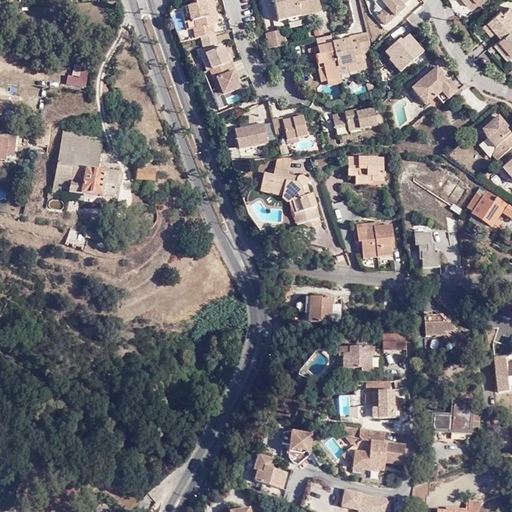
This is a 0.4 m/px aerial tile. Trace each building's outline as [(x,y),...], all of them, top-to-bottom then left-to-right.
[(193,30),(195,39),(201,38),(214,35),(212,25),(218,24),(211,0),(203,2),(200,0),(196,0),(195,4),(187,5),(191,23),(194,22),(195,29),(193,30)] [(273,0),(274,4),(279,22),(288,20),(300,17),(321,12),(318,0),(273,0)] [(371,0),(373,2),(376,0),(379,0),(387,8),(377,17),(384,25),(404,8),(397,0),(371,0)] [(379,0),(376,0),(373,2),(373,12),(377,17),(387,8),(379,0)] [(467,0),(465,2),(472,10),(482,0),(467,0)] [(490,21),(503,36),(511,28),(511,23),(510,21),(511,18),(511,8),(505,13),(503,10),(490,21)] [(511,28),(503,36),(499,40),(511,54),(511,28)] [(283,32),(266,36),(269,49),(286,45),(283,32)] [(217,45),(215,35),(214,35),(201,38),(203,48),(217,45)] [(371,50),(367,36),(350,40),(351,43),(358,43),(360,53),(371,50)] [(396,56),(406,68),(423,53),(409,36),(402,42),(400,40),(386,53),(391,59),(396,56)] [(351,43),(350,40),(344,41),(338,42),(332,43),(337,66),(347,64),(355,62),(356,70),(364,68),(360,53),(358,43),(351,43)] [(511,56),(511,54),(499,40),(496,42),(510,59),(511,56)] [(340,78),(337,66),(332,43),(309,49),(311,59),(316,58),(317,64),(323,62),(328,81),(340,78)] [(221,67),(230,63),(226,54),(223,48),(206,54),(212,70),(221,67)] [(201,56),(207,72),(210,71),(212,70),(206,54),(201,56)] [(400,72),(406,68),(396,56),(391,59),(390,61),(400,72)] [(236,71),(233,62),(230,63),(221,67),(224,76),(217,78),(223,95),(239,88),(237,81),(233,72),(236,71)] [(323,62),(317,64),(322,82),(328,81),(323,62)] [(349,71),(356,70),(355,62),(347,64),(349,71)] [(224,76),(221,67),(212,70),(210,71),(213,80),(217,78),(224,76)] [(441,103),(456,91),(449,82),(446,85),(440,76),(442,74),(437,68),(418,85),(432,101),(436,97),(441,103)] [(446,85),(449,82),(442,74),(440,76),(446,85)] [(217,78),(213,80),(219,96),(223,95),(217,78)] [(426,106),(432,101),(418,85),(412,89),(426,106)] [(372,109),(364,111),(356,112),(356,110),(332,115),(335,128),(347,126),(348,131),(375,125),(372,109)] [(271,120),(275,134),(284,132),(286,139),(297,137),(306,136),(303,116),(291,119),(283,121),(282,118),(271,120)] [(496,160),(511,146),(511,133),(510,136),(505,129),(507,126),(498,116),(482,129),(486,138),(494,146),(492,155),(496,160)] [(412,126),(413,128),(425,118),(424,117),(412,126)] [(425,118),(413,128),(414,129),(426,119),(425,118)] [(267,142),(263,123),(234,129),(238,148),(267,142)] [(50,126),(41,126),(39,139),(49,140),(50,126)] [(63,128),(62,138),(87,142),(88,132),(63,128)] [(0,160),(5,161),(6,161),(7,155),(15,156),(17,137),(9,136),(8,140),(0,139),(0,160)] [(62,138),(52,196),(60,197),(61,193),(82,195),(86,171),(98,172),(102,144),(87,142),(62,138)] [(383,180),(383,158),(348,158),(348,176),(355,176),(355,183),(372,184),(373,180),(383,180)] [(292,159),(278,159),(275,170),(289,173),(292,159)] [(507,180),(511,178),(509,176),(511,173),(505,165),(499,170),(507,180)] [(289,173),(275,170),(273,176),(264,174),(261,188),(283,193),(283,197),(289,202),(293,201),(297,213),(307,211),(310,221),(312,228),(321,226),(312,195),(310,196),(307,186),(307,183),(307,180),(305,178),(302,177),(300,177),(298,179),(289,176),(289,173)] [(86,171),(82,195),(102,197),(105,173),(98,172),(86,171)] [(156,172),(152,172),(138,171),(137,180),(155,181),(156,172)] [(105,173),(102,197),(113,199),(116,182),(120,182),(120,175),(105,173)] [(283,193),(261,188),(260,192),(283,197),(283,193)] [(511,209),(488,192),(473,215),(491,227),(495,222),(501,212),(507,216),(511,219),(511,217),(511,209)] [(296,225),(302,224),(310,221),(307,211),(297,213),(293,201),(289,202),(296,225)] [(449,209),(461,216),(464,210),(453,203),(449,209)] [(500,226),(507,216),(501,212),(495,222),(500,226)] [(356,224),(358,242),(362,241),(362,247),(363,253),(377,252),(378,255),(393,254),(392,246),(392,241),(395,241),(393,224),(375,226),(374,223),(356,224)] [(85,237),(89,239),(96,241),(97,239),(98,235),(87,231),(85,237)] [(419,259),(421,259),(421,251),(427,251),(427,244),(418,244),(419,259)] [(421,251),(421,259),(422,267),(439,266),(437,251),(427,251),(421,251)] [(282,296),(292,293),(289,283),(279,286),(282,296)] [(475,286),(463,284),(463,286),(473,293),(475,286)] [(332,312),(332,305),(332,298),(310,297),(309,322),(339,324),(339,313),(332,312)] [(340,305),(332,305),(332,312),(339,313),(340,305)] [(425,339),(442,338),(444,334),(446,337),(452,343),(457,343),(461,338),(440,315),(438,316),(434,311),(424,312),(425,339)] [(405,351),(405,336),(382,336),(382,351),(405,351)] [(340,373),(372,372),(371,348),(339,349),(340,373)] [(422,374),(422,381),(436,382),(436,374),(422,374)] [(436,382),(422,381),(421,392),(436,393),(436,382)] [(368,418),(399,418),(399,411),(393,411),(393,392),(366,393),(366,404),(372,404),(372,407),(367,407),(367,416),(368,418)] [(432,430),(469,433),(469,427),(478,428),(479,414),(470,414),(471,402),(453,401),(453,417),(433,416),(432,430)] [(386,433),(345,428),(344,434),(352,445),(361,438),(363,441),(372,442),(370,454),(355,452),(354,459),(362,469),(369,470),(379,463),(385,464),(404,465),(406,446),(384,443),(386,433)] [(291,462),(300,464),(310,457),(312,436),(289,433),(285,433),(283,445),(290,446),(288,458),(291,462)] [(353,468),(354,459),(348,451),(343,455),(353,468)] [(262,456),(258,455),(254,471),(257,472),(255,483),(282,490),(286,474),(273,470),(275,460),(262,456)] [(362,469),(354,459),(353,468),(362,469)] [(385,472),(385,464),(379,463),(369,470),(385,472)] [(414,487),(414,489),(412,502),(425,502),(426,495),(428,496),(429,482),(414,487)] [(342,507),(359,510),(359,509),(371,511),(380,511),(382,511),(389,511),(392,499),(345,490),(342,507)] [(108,511),(108,508),(106,506),(103,505),(101,504),(99,505),(94,501),(92,505),(95,508),(94,511),(108,511)] [(438,510),(437,511),(478,511),(482,503),(470,502),(469,503),(468,511),(452,511),(445,511),(438,510)] [(445,509),(445,511),(452,511),(468,511),(469,503),(466,503),(465,511),(445,509)]
